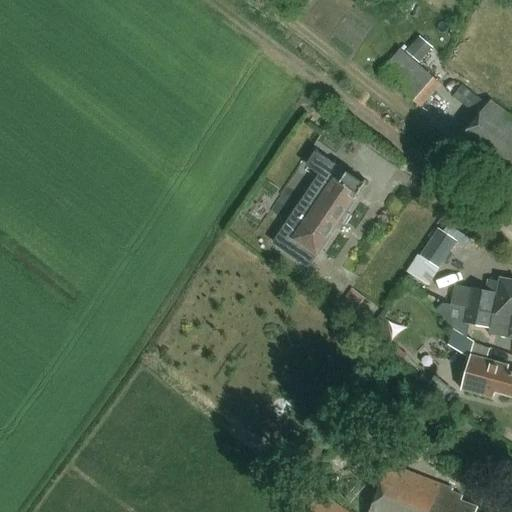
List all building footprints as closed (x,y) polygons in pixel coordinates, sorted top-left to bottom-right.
[(511,41),(501,60),(511,66),(511,41)] [(468,42),(454,66),(472,77),(486,54),(468,42)] [(401,50),(381,75),(420,108),(441,84),(401,50)] [(463,87),(454,99),(472,114),(482,102),(463,87)] [(511,117),(491,102),(469,130),(456,146),(511,188),(511,117)] [(321,176),(276,243),(275,244),(309,268),(365,186),(317,153),(308,167),(321,176)] [(450,255),(456,245),(457,243),(438,231),(420,258),(440,270),(450,255)] [(511,281),(500,280),(498,294),(472,289),(468,310),(507,318),(507,316),(511,316),(511,281)] [(343,304),(356,314),(365,300),(352,291),(343,304)] [(468,338),(470,326),(491,330),(489,336),(511,340),(511,316),(507,316),(507,318),(468,310),(444,304),(437,311),(454,330),(468,338)] [(490,350),(474,343),(454,330),(449,347),(470,360),(461,391),(494,400),(495,394),(511,398),(511,374),(508,374),(509,368),(487,361),(490,350)] [(407,357),(398,349),(392,354),(401,363),(407,357)] [(389,465),(370,511),(477,511),(478,509),(463,503),(465,498),(453,494),(454,491),(389,465)] [(341,511),(308,491),(295,511),(341,511)]
